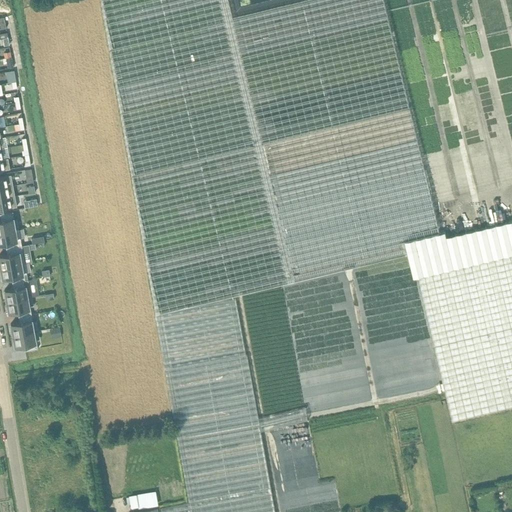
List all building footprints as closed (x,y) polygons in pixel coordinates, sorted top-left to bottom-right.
[(179,446),(260,432),(260,431),(308,420),(305,407),(259,418),(236,298),(188,307),(188,306),(281,284),(408,253),(414,278),(415,278),(419,277),(448,399),(453,421),(511,406),(511,220),(446,236),(445,231),(439,233),(411,117),(408,104),(383,0),(305,0),(232,18),(227,0),(101,0),(131,170),(157,314),(156,314),(162,352),(163,354),(179,446)] [(11,175),(0,176),(0,187),(13,185),(11,175)] [(13,185),(0,187),(0,198),(15,196),(13,185)] [(34,185),(27,186),(28,193),(36,192),(34,185)] [(15,196),(0,198),(0,209),(17,206),(15,196)] [(0,231),(15,229),(13,218),(14,218),(13,212),(0,213),(0,216),(1,220),(0,220),(0,231)] [(15,229),(0,231),(0,243),(5,243),(6,248),(22,245),(18,229),(15,229)] [(0,267),(25,262),(22,245),(6,248),(7,254),(0,255),(0,267)] [(27,274),(25,262),(0,267),(0,269),(1,274),(2,278),(11,277),(12,282),(25,280),(24,274),(27,274)] [(13,288),(4,290),(5,294),(6,301),(27,297),(31,296),(28,279),(25,280),(12,282),(13,288)] [(29,308),(27,297),(6,301),(7,308),(8,308),(8,312),(17,311),(18,316),(31,314),(30,307),(29,308)] [(31,314),(18,316),(19,322),(10,324),(11,328),(12,335),(33,331),(31,321),(32,320),(31,314)] [(60,328),(49,329),(51,338),(61,336),(60,328)] [(35,342),(33,331),(12,335),(13,342),(14,342),(15,346),(23,345),(24,351),(38,348),(36,341),(35,342)] [(275,511),(261,432),(179,446),(188,501),(189,504),(190,511),(275,511)] [(406,511),(404,500),(381,505),(382,511),(406,511)]
